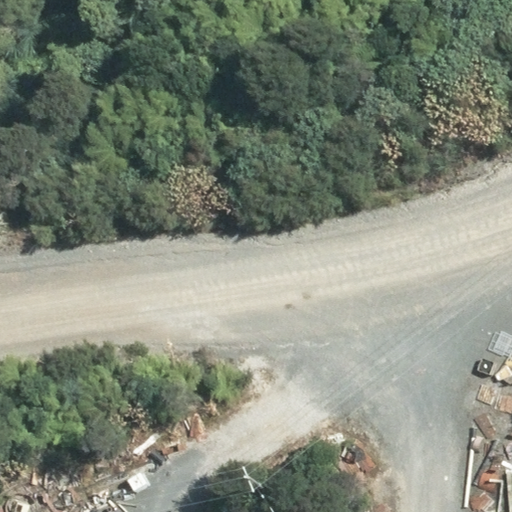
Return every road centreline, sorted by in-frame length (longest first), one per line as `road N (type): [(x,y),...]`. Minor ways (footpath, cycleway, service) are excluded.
road 1 (track): [(0,290),(142,280),(389,366),(447,474),(409,511)]
road 2 (track): [(195,298),(511,197)]
